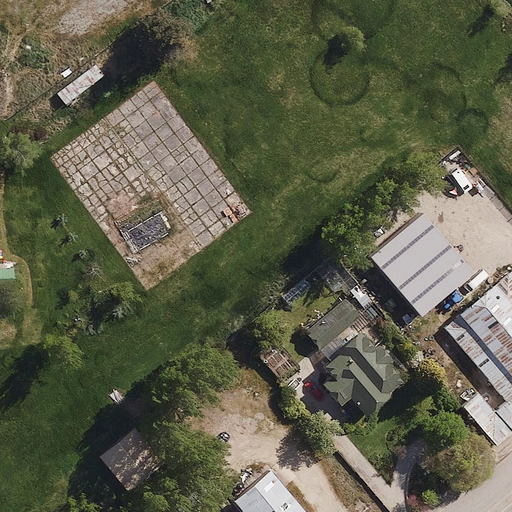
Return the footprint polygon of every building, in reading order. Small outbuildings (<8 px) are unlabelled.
[(92,61),(52,91),(64,107),(105,77),(92,61)] [(423,177),(331,249),(352,275),(444,203),(423,177)] [(21,226),(6,236),(19,256),(34,246),(21,226)] [(0,283),(19,282),(18,268),(0,269),(0,283)] [(511,271),(511,270),(439,329),(500,403),(488,414),(471,393),(454,409),(488,448),(511,429),(511,271)] [(340,300),(299,335),(315,354),(355,318),(340,300)] [(350,333),(329,351),(331,354),(316,367),(319,372),(316,374),(320,380),(312,386),(331,407),(340,400),(357,419),(381,398),(379,395),(392,385),(392,373),(356,333),(352,337),(350,333)] [(125,433),(94,459),(124,495),(155,469),(125,433)] [(299,511),(267,472),(229,503),(237,511),(236,511),(299,511)]
